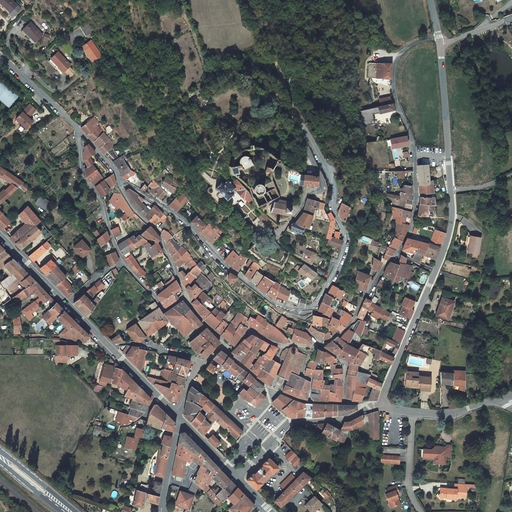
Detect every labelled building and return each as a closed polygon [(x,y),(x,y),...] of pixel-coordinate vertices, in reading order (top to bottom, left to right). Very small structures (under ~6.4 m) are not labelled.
[(17,5),(12,0),(0,0),(0,2),(10,12),(17,5)] [(88,21),(79,26),(82,31),(88,27),(92,33),(95,32),(88,21)] [(43,35),(31,22),(23,29),(35,42),(43,35)] [(88,27),(82,31),(86,37),(92,33),(88,27)] [(101,55),(91,40),(85,45),(90,51),(87,53),(93,61),(101,55)] [(71,65),(58,52),(50,60),(58,68),(62,73),(64,71),(68,68),(71,65)] [(58,68),(50,60),(48,61),(56,69),(58,68)] [(368,78),(390,78),(391,64),(369,63),(368,78)] [(68,68),(64,71),(70,77),(75,72),(70,67),(68,69),(68,68)] [(0,96),(9,105),(16,97),(0,83),(0,96)] [(391,103),(390,98),(390,97),(379,99),(381,106),(391,103)] [(381,106),(357,112),(358,119),(360,124),(361,127),(375,123),(372,114),(379,112),(379,113),(393,110),(392,105),(391,103),(381,106)] [(29,105),(16,119),(26,128),(33,121),(29,118),(35,111),(29,105)] [(70,117),(75,112),(72,109),(67,113),(70,117)] [(103,132),(96,123),(92,119),(81,128),(87,135),(93,142),(103,132)] [(99,148),(110,140),(106,136),(103,132),(93,142),(99,148)] [(408,145),(406,136),(390,139),(392,148),(408,145)] [(107,152),(112,147),(114,146),(110,140),(99,148),(104,153),(107,152)] [(88,144),(84,147),(86,154),(84,155),(83,155),(84,161),(89,157),(95,152),(88,144)] [(112,147),(107,152),(115,160),(119,158),(112,147)] [(144,191),(147,187),(143,182),(137,174),(136,173),(135,173),(132,171),(131,170),(130,170),(129,170),(125,164),(123,158),(125,157),(124,155),(119,158),(115,160),(112,162),(117,168),(122,176),(126,181),(127,181),(140,189),(144,191)] [(238,161),(239,164),(241,168),(242,169),(252,164),(250,159),(249,158),(247,156),(245,155),(242,155),(240,156),(239,158),(239,159),(238,161)] [(89,157),(84,161),(88,167),(85,169),(85,177),(90,182),(95,187),(103,180),(104,180),(92,164),(93,163),(89,157)] [(229,166),(230,174),(238,173),(237,169),(241,168),(239,164),(236,165),(233,165),(229,166)] [(419,185),(429,184),(429,181),(428,169),(427,165),(417,166),(418,183),(419,185)] [(23,183),(6,171),(1,176),(11,185),(5,191),(5,192),(0,196),(0,204),(1,204),(5,200),(20,186),(23,183)] [(112,189),(116,182),(113,174),(104,180),(111,187),(111,188),(112,189)] [(303,177),(303,183),(303,186),(305,187),(305,185),(312,185),(318,186),(318,176),(317,176),(311,175),(303,174),(303,177)] [(162,185),(169,190),(173,181),(166,177),(162,185)] [(245,188),(237,180),(235,179),(229,178),(228,179),(224,183),(222,181),(215,188),(219,192),(218,194),(218,195),(218,196),(219,197),(220,197),(221,196),(221,197),(222,196),(227,200),(234,194),(231,191),(235,188),(238,190),(237,191),(244,198),(244,197),(248,202),(252,198),(249,192),(247,190),(248,189),(246,187),(245,188)] [(109,190),(103,180),(95,187),(101,197),(108,192),(109,190)] [(154,195),(161,188),(153,180),(150,183),(149,185),(153,189),(150,192),(154,195)] [(432,180),(429,181),(429,184),(419,185),(420,197),(426,197),(426,194),(434,193),(432,180)] [(167,195),(171,198),(174,193),(176,188),(179,184),(173,181),(169,190),(169,191),(168,192),(167,195)] [(273,181),(266,184),(269,190),(275,187),(273,182),(273,181)] [(254,184),(253,186),(252,187),(252,188),(252,190),(253,191),(253,192),(254,193),(256,194),(257,194),(259,194),(260,194),(261,193),(262,192),(263,191),(263,190),(264,188),(263,187),(263,186),(262,185),(261,184),(259,183),(258,183),(256,183),(255,184),(254,184)] [(395,196),(394,204),(405,207),(406,200),(410,201),(412,186),(404,185),(404,186),(402,186),(402,188),(401,188),(399,196),(395,195),(395,196)] [(167,193),(161,188),(154,195),(160,200),(164,196),(167,193)] [(139,195),(129,189),(125,191),(131,202),(138,197),(137,197),(139,195)] [(135,215),(130,208),(126,202),(121,194),(114,193),(111,199),(109,201),(117,209),(120,206),(127,213),(122,217),(125,221),(135,215)] [(189,200),(183,194),(177,200),(175,198),(169,205),(176,211),(182,205),(182,204),(185,201),(187,203),(191,208),(193,205),(189,200)] [(395,196),(386,194),(386,199),(390,200),(394,204),(395,196)] [(53,202),(41,195),(36,204),(46,209),(53,202)] [(145,199),(139,195),(137,197),(138,197),(131,202),(134,206),(136,208),(141,202),(141,203),(145,199)] [(172,199),(171,198),(167,195),(162,202),(168,205),(172,199)] [(420,197),(419,204),(433,205),(435,205),(434,198),(426,197),(420,197)] [(318,208),(318,201),(308,198),(303,213),(294,224),(304,227),(308,229),(311,218),(314,208),(317,209),(318,208)] [(291,205),(291,202),(280,199),(278,199),(277,200),(276,201),(275,202),(274,202),(270,211),(284,214),(284,215),(290,216),(292,205),(291,205)] [(144,205),(141,203),(141,202),(136,208),(139,212),(144,216),(150,210),(148,208),(146,207),(144,205)] [(341,203),(337,212),(339,217),(341,220),(344,221),(350,207),(341,203)] [(432,210),(433,205),(419,204),(417,216),(427,216),(427,214),(429,214),(429,210),(432,210)] [(156,206),(154,205),(151,208),(156,212),(155,213),(160,217),(163,214),(156,206)] [(31,229),(35,226),(40,221),(37,217),(32,212),(27,206),(18,215),(24,221),(26,224),(31,229)] [(401,216),(403,210),(392,207),(391,214),(398,216),(398,215),(401,216)] [(151,208),(150,210),(144,216),(149,220),(154,224),(160,217),(155,213),(156,212),(151,208)] [(403,210),(401,216),(410,218),(412,212),(403,210)] [(262,214),(259,218),(269,227),(273,223),(262,214)] [(398,216),(397,220),(397,223),(400,223),(409,225),(410,218),(401,216),(398,215),(398,216)] [(200,231),(206,226),(196,216),(191,222),(196,227),(199,231),(200,231)] [(6,226),(10,222),(6,218),(2,222),(6,226)] [(166,221),(163,223),(159,227),(164,229),(169,231),(170,230),(166,221)] [(218,236),(219,235),(223,232),(218,227),(217,229),(210,223),(206,226),(200,231),(199,231),(199,232),(200,232),(200,233),(207,240),(207,239),(209,238),(211,240),(213,242),(214,241),(218,236)] [(294,224),(292,223),(291,224),(290,224),(287,227),(289,228),(288,228),(288,229),(289,229),(290,229),(301,233),(301,234),(302,234),(303,234),(303,233),(303,232),(302,232),(304,227),(294,224)] [(400,223),(397,223),(394,237),(401,241),(407,229),(408,226),(409,225),(400,223)] [(22,236),(31,229),(26,224),(18,232),(22,236)] [(21,249),(41,231),(35,226),(31,229),(22,236),(15,243),(21,249)] [(148,238),(155,231),(150,226),(149,227),(141,234),(144,236),(148,238)] [(118,227),(111,230),(112,234),(114,237),(121,234),(118,227)] [(101,236),(96,229),(92,232),(98,238),(101,236)] [(435,229),(429,243),(440,247),(445,233),(435,229)] [(166,243),(172,239),(173,237),(171,235),(168,233),(164,230),(162,233),(166,243)] [(107,234),(106,231),(101,236),(99,238),(98,239),(102,246),(110,239),(107,234)] [(161,239),(155,231),(148,238),(150,239),(158,241),(161,239)] [(15,243),(22,236),(18,232),(11,239),(15,243)] [(120,251),(122,255),(128,251),(140,244),(142,242),(143,244),(151,241),(146,240),(145,239),(143,238),(139,235),(135,238),(133,235),(122,242),(117,245),(120,251)] [(328,240),(327,243),(329,244),(340,249),(343,241),(338,239),(334,238),(330,236),(328,240)] [(478,254),(481,238),(470,236),(467,252),(473,253),(477,254),(478,254)] [(401,241),(394,237),(388,247),(395,250),(402,241),(401,241)] [(417,247),(425,250),(428,244),(411,239),(407,238),(402,250),(407,251),(406,253),(413,255),(417,247)] [(171,255),(181,246),(176,241),(175,242),(172,239),(166,243),(171,255)] [(372,239),(368,248),(375,251),(378,243),(376,242),(374,241),(374,240),(372,239)] [(90,249),(82,240),(73,247),(82,257),(87,253),(86,252),(90,249)] [(151,241),(143,244),(144,245),(144,246),(146,248),(152,259),(158,256),(161,254),(163,253),(157,243),(155,241),(154,242),(151,241)] [(428,257),(435,260),(438,254),(437,254),(440,247),(429,243),(428,243),(428,244),(425,250),(420,263),(424,265),(428,257)] [(46,250),(43,245),(42,245),(28,256),(33,261),(46,250)] [(174,261),(187,251),(181,246),(171,255),(174,261)] [(395,250),(388,247),(387,246),(385,252),(385,254),(391,256),(395,250)] [(420,263),(425,250),(417,247),(413,255),(411,258),(420,263)] [(0,252),(0,259),(4,264),(11,274),(21,267),(13,258),(4,249),(0,252)] [(311,263),(316,254),(305,249),(302,258),(311,263)] [(238,256),(233,250),(224,260),(231,265),(238,256)] [(128,251),(122,255),(129,263),(134,259),(128,251)] [(192,259),(190,255),(188,253),(187,251),(174,261),(178,266),(180,264),(183,261),(186,264),(185,264),(186,265),(192,259)] [(115,252),(106,255),(112,266),(113,266),(119,260),(115,252)] [(244,261),(247,258),(240,253),(238,256),(231,265),(238,270),(243,263),(244,261)] [(46,275),(56,266),(62,262),(59,258),(57,260),(52,255),(51,256),(52,257),(50,259),(40,268),(46,275)] [(244,261),(243,263),(249,267),(253,261),(247,257),(247,258),(244,261)] [(381,262),(374,258),(373,269),(377,271),(381,262)] [(197,265),(192,259),(186,265),(191,269),(196,265),(197,265)] [(206,266),(201,261),(197,265),(196,265),(201,271),(206,266)] [(257,272),(260,267),(259,265),(257,263),(253,261),(249,267),(244,275),(251,279),(257,272)] [(388,279),(392,281),(395,275),(398,264),(396,264),(390,262),(390,263),(387,267),(387,268),(384,275),(388,279)] [(400,276),(407,278),(411,266),(405,264),(399,263),(398,263),(398,264),(395,275),(400,276)] [(312,279),(317,274),(312,270),(308,267),(303,264),(301,266),(300,267),(299,266),(297,265),(294,267),(297,271),(301,275),(305,278),(307,276),(312,279)] [(201,271),(196,265),(191,269),(189,272),(195,277),(201,271)] [(56,285),(64,279),(67,276),(69,274),(68,272),(64,275),(56,266),(46,275),(56,285)] [(15,276),(16,277),(25,270),(21,267),(11,274),(8,276),(11,279),(15,276)] [(145,273),(139,267),(134,270),(137,274),(141,277),(145,273)] [(25,270),(16,277),(17,278),(21,282),(29,275),(25,270)] [(355,279),(354,287),(364,290),(367,284),(369,276),(357,271),(355,279)] [(188,285),(195,277),(189,272),(186,275),(180,281),(185,288),(188,285)] [(251,279),(257,284),(263,276),(257,272),(251,279)] [(212,281),(216,277),(212,273),(208,276),(212,281)] [(228,280),(228,281),(229,281),(230,282),(231,282),(232,282),(233,282),(234,282),(234,281),(237,277),(230,273),(229,274),(228,276),(227,276),(227,277),(227,278),(227,279),(228,280)] [(194,283),(202,290),(208,287),(211,283),(207,279),(204,276),(202,274),(198,279),(194,283)] [(29,275),(21,282),(26,287),(35,281),(29,275)] [(267,276),(264,275),(263,276),(257,284),(256,286),(266,294),(266,293),(273,282),(266,278),(267,276)] [(0,282),(0,300),(3,305),(12,298),(11,296),(10,297),(4,289),(9,286),(6,283),(11,279),(8,276),(5,279),(0,282)] [(6,283),(9,286),(17,278),(16,277),(15,276),(11,279),(6,283)] [(172,279),(165,284),(167,287),(176,280),(173,276),(172,279)] [(322,287),(326,281),(322,278),(318,285),(322,287)] [(70,286),(64,279),(56,285),(69,298),(71,296),(70,295),(72,292),(70,290),(71,289),(71,288),(71,287),(70,286)] [(176,280),(167,287),(166,288),(165,289),(156,296),(161,302),(172,293),(171,292),(177,288),(178,290),(181,289),(176,280)] [(26,287),(12,298),(15,301),(16,303),(17,302),(16,302),(22,298),(21,297),(24,295),(25,296),(26,297),(28,296),(35,291),(39,297),(46,292),(35,281),(26,287)] [(94,285),(99,291),(104,286),(99,281),(94,285)] [(161,281),(151,288),(154,291),(163,284),(161,281)] [(276,295),(279,286),(279,284),(274,281),(273,282),(266,293),(274,299),(276,295)] [(191,287),(188,285),(185,288),(190,299),(196,293),(197,294),(202,290),(194,283),(191,287)] [(90,301),(99,291),(94,285),(73,302),(81,310),(90,301)] [(286,289),(279,286),(276,295),(286,301),(290,292),(286,290),(286,289)] [(327,295),(337,300),(338,298),(339,298),(343,291),(332,286),(330,289),(331,289),(327,295)] [(46,292),(39,297),(34,302),(22,310),(25,315),(28,313),(29,315),(31,314),(39,307),(38,306),(47,299),(50,296),(46,292)] [(101,299),(104,295),(103,293),(101,292),(92,303),(90,301),(81,310),(88,317),(96,306),(101,299)] [(172,293),(161,302),(165,307),(176,300),(178,298),(174,293),(173,292),(172,293)] [(199,297),(197,299),(200,303),(195,308),(199,314),(212,300),(207,295),(206,294),(205,293),(204,293),(203,293),(202,294),(201,294),(199,297)] [(328,306),(333,308),(335,305),(337,300),(327,295),(325,293),(322,299),(321,302),(328,306)] [(214,297),(220,303),(223,300),(224,300),(217,294),(214,297)] [(56,303),(50,296),(47,299),(53,305),(56,303)] [(408,318),(412,309),(411,309),(415,301),(405,297),(401,305),(403,306),(399,314),(408,318)] [(454,302),(442,297),(439,304),(441,305),(440,310),(438,309),(436,315),(448,320),(454,302)] [(300,298),(297,305),(298,305),(304,306),(305,306),(304,306),(306,300),(305,300),(305,299),(300,298)] [(369,306),(371,301),(366,298),(363,303),(360,311),(357,317),(360,318),(363,320),(364,316),(365,313),(364,312),(366,309),(367,307),(368,305),(369,306)] [(194,301),(191,303),(195,308),(200,303),(197,299),(197,300),(196,301),(195,300),(194,301)] [(163,315),(168,321),(172,324),(190,310),(182,301),(178,304),(173,307),(163,315)] [(384,319),(388,312),(375,304),(372,302),(371,301),(369,306),(368,305),(367,307),(373,310),(372,312),(370,315),(376,318),(378,316),(384,319)] [(141,327),(143,329),(163,315),(162,314),(155,302),(150,305),(154,311),(148,315),(140,321),(143,326),(141,327)] [(328,306),(321,302),(317,311),(323,313),(328,306)] [(56,317),(63,310),(56,303),(53,305),(49,310),(56,317)] [(333,309),(333,308),(328,306),(323,313),(328,315),(333,309)] [(215,318),(220,311),(216,307),(210,313),(204,319),(208,324),(209,325),(215,318)] [(204,319),(210,313),(206,308),(200,315),(204,319)] [(49,325),(56,317),(49,310),(42,317),(49,325)] [(63,310),(56,317),(66,327),(60,333),(58,336),(62,336),(71,339),(80,327),(63,310)] [(190,310),(172,324),(179,330),(184,336),(194,327),(196,329),(201,325),(202,324),(197,318),(193,314),(190,310)] [(225,315),(220,311),(215,318),(209,325),(214,329),(217,326),(225,315)] [(353,317),(343,311),(341,315),(339,320),(337,322),(345,327),(349,321),(351,319),(351,320),(353,317)] [(228,312),(225,315),(217,326),(214,329),(219,333),(225,326),(230,320),(234,316),(228,312)] [(247,320),(248,319),(239,312),(234,319),(233,320),(230,322),(237,328),(235,331),(241,335),(247,328),(249,325),(247,320)] [(148,335),(168,321),(163,315),(143,329),(148,335)] [(257,330),(263,319),(258,315),(255,319),(250,316),(248,319),(247,320),(249,325),(257,330)] [(312,324),(315,325),(315,324),(320,325),(321,316),(320,316),(321,315),(319,315),(318,316),(316,315),(312,316),(312,324)] [(335,327),(337,322),(339,320),(331,316),(330,319),(328,318),(321,316),(320,325),(324,325),(325,325),(325,324),(328,324),(333,326),(335,327)] [(14,330),(19,330),(18,325),(21,325),(20,317),(13,318),(14,330)] [(281,317),(275,324),(277,326),(281,328),(287,320),(286,319),(281,317)] [(261,333),(268,323),(263,319),(257,330),(261,333)] [(361,336),(362,333),(364,328),(366,321),(358,320),(354,323),(352,325),(350,327),(349,329),(348,329),(355,333),(361,336)] [(237,328),(230,322),(229,323),(226,328),(221,334),(228,341),(235,331),(237,328)] [(345,327),(337,322),(335,327),(333,326),(331,329),(329,329),(329,332),(332,336),(338,330),(340,331),(345,327)] [(268,338),(274,327),(268,323),(261,333),(268,338)] [(145,338),(136,325),(135,324),(126,330),(134,341),(140,342),(145,338)] [(324,332),(323,332),(322,339),(324,339),(328,338),(329,337),(332,336),(329,332),(329,329),(331,329),(333,326),(328,324),(325,324),(325,325),(324,325),(324,332)] [(311,326),(308,330),(310,332),(312,334),(316,337),(316,338),(322,339),(323,332),(318,331),(311,326)] [(80,327),(71,339),(73,340),(77,336),(78,337),(83,342),(89,336),(80,327)] [(279,331),(274,327),(268,338),(272,340),(275,342),(279,343),(284,342),(287,342),(288,342),(288,341),(288,340),(288,339),(285,336),(284,335),(279,331)] [(394,341),(400,344),(405,331),(397,327),(392,339),(394,340),(394,341)] [(199,334),(206,341),(214,348),(216,345),(220,342),(206,328),(199,334)] [(292,334),(291,339),(294,341),(297,342),(301,343),(310,343),(311,338),(306,333),(294,329),(292,334)] [(336,355),(349,362),(357,350),(348,345),(355,333),(348,329),(346,331),(345,332),(340,337),(347,342),(346,344),(341,350),(336,355)] [(241,335),(235,331),(228,341),(233,345),(241,335)] [(119,334),(111,340),(113,343),(123,341),(119,334)] [(189,343),(196,352),(200,353),(203,349),(200,346),(206,341),(199,334),(189,343)] [(245,339),(253,345),(257,338),(252,335),(251,335),(250,335),(245,339)] [(341,350),(346,344),(339,338),(337,337),(332,340),(341,350)] [(386,337),(384,342),(386,343),(395,347),(393,352),(396,353),(400,344),(394,341),(386,337)] [(250,349),(249,350),(256,354),(257,352),(258,351),(260,348),(266,352),(270,344),(268,343),(266,342),(264,341),(263,340),(258,338),(250,349)] [(244,345),(249,350),(253,345),(245,339),(241,342),(244,345)] [(56,345),(56,355),(66,355),(71,355),(77,355),(78,346),(75,345),(69,345),(69,342),(62,340),(59,340),(59,342),(59,345),(56,345)] [(336,355),(341,350),(332,340),(323,346),(336,355)] [(203,349),(200,353),(205,356),(214,348),(206,341),(200,346),(203,349)] [(235,356),(244,345),(241,342),(231,352),(231,353),(235,356)] [(265,353),(263,354),(268,358),(269,358),(270,359),(271,356),(277,348),(270,344),(266,352),(265,353)] [(357,365),(359,363),(364,354),(366,355),(371,347),(362,344),(357,350),(349,362),(348,369),(356,371),(357,365)] [(128,345),(122,352),(126,356),(132,346),(128,345)] [(235,356),(240,360),(249,350),(244,345),(235,356)] [(139,347),(132,346),(126,356),(134,365),(138,349),(139,347)] [(298,352),(297,348),(293,346),(289,348),(286,349),(282,352),(280,358),(284,360),(277,375),(287,379),(291,370),(298,373),(306,355),(298,352)] [(374,357),(378,359),(380,352),(381,350),(374,348),(372,353),(375,354),(374,357)] [(144,354),(145,350),(144,350),(138,349),(134,365),(140,371),(144,354)] [(311,361),(316,362),(322,363),(323,359),(325,352),(317,349),(316,354),(315,358),(313,357),(311,361)] [(256,354),(249,350),(240,361),(247,367),(250,363),(253,359),(256,354)] [(222,365),(228,357),(225,354),(221,351),(220,352),(219,352),(214,358),(216,360),(215,361),(219,364),(222,365)] [(325,352),(323,359),(326,361),(326,360),(330,363),(330,364),(330,365),(331,365),(332,365),(335,365),(336,365),(336,364),(337,360),(334,357),(332,356),(325,352)] [(378,359),(391,365),(394,358),(382,353),(380,352),(378,359)] [(250,370),(256,375),(263,366),(268,358),(263,354),(263,355),(261,357),(261,358),(259,359),(257,362),(256,362),(254,365),(250,370)] [(178,358),(168,356),(166,361),(174,364),(175,363),(188,368),(190,361),(178,358)] [(227,369),(232,362),(233,361),(228,357),(222,365),(227,369)] [(270,359),(269,358),(262,369),(273,376),(280,364),(270,359)] [(174,364),(166,361),(163,369),(171,371),(185,376),(188,368),(175,363),(174,364)] [(316,362),(311,361),(306,368),(313,370),(316,362)] [(236,376),(243,370),(232,362),(227,369),(236,376)] [(115,363),(114,367),(111,383),(120,386),(127,389),(123,396),(132,399),(139,386),(115,363)] [(215,369),(217,367),(210,363),(206,368),(212,373),(215,369)] [(106,382),(111,383),(114,367),(105,364),(99,384),(105,385),(106,382)] [(313,370),(306,368),(304,375),(312,376),(313,376),(314,376),(313,379),(322,379),(323,376),(323,370),(315,370),(313,370)] [(159,379),(160,371),(151,369),(150,374),(149,376),(159,379)] [(160,371),(159,379),(167,381),(170,372),(171,371),(163,369),(160,371)] [(273,376),(262,369),(257,377),(268,385),(273,376)] [(360,400),(366,384),(373,387),(374,387),(372,394),(371,393),(368,400),(376,400),(382,384),(369,377),(371,375),(356,371),(348,369),(347,374),(356,376),(352,399),(352,400),(360,400)] [(242,381),(249,374),(243,370),(236,376),(242,381)] [(170,372),(167,381),(172,383),(182,386),(185,377),(170,372)] [(418,373),(406,372),(404,387),(421,388),(421,390),(430,391),(431,378),(418,376),(418,373)] [(453,373),(440,372),(440,383),(460,385),(459,391),(462,391),(462,392),(465,392),(465,387),(465,374),(453,373)] [(285,385),(293,387),(298,376),(291,373),(285,385)] [(252,384),(255,380),(249,374),(242,381),(248,385),(250,386),(250,385),(251,383),(252,384)] [(356,376),(347,374),(346,380),(345,397),(352,399),(356,376)] [(167,381),(159,379),(149,376),(147,376),(147,377),(154,384),(155,383),(166,386),(167,381)] [(299,389),(296,397),(297,397),(307,399),(310,386),(310,382),(305,379),(301,377),(298,376),(293,387),(299,389)] [(312,388),(320,389),(324,384),(324,380),(322,379),(313,379),(312,388)] [(259,392),(260,392),(264,387),(255,380),(252,384),(251,383),(250,385),(250,386),(249,387),(259,392)] [(171,388),(166,386),(155,383),(154,384),(170,401),(172,401),(173,393),(170,392),(171,389),(171,388)] [(172,383),(171,388),(171,389),(170,392),(173,393),(172,401),(179,401),(182,386),(172,383)] [(324,384),(320,389),(319,400),(323,399),(326,399),(328,400),(329,391),(330,385),(324,384)] [(293,387),(285,385),(282,391),(296,397),(299,389),(293,387)] [(132,399),(140,401),(144,392),(139,386),(132,399)] [(249,402),(259,392),(249,387),(248,388),(246,387),(244,389),(243,388),(242,388),(241,390),(237,394),(249,402)] [(190,422),(208,400),(202,395),(193,388),(191,390),(190,389),(189,391),(188,394),(187,397),(186,400),(185,408),(183,415),(190,422)] [(320,389),(312,388),(310,397),(313,400),(319,400),(320,389)] [(144,392),(140,401),(147,403),(147,404),(148,404),(151,399),(144,392)] [(259,392),(249,402),(256,406),(258,404),(261,402),(265,398),(260,392),(259,392)] [(304,416),(304,404),(296,401),(294,400),(291,399),(289,398),(280,394),(272,401),(275,404),(273,405),(278,409),(279,408),(281,410),(288,416),(291,417),(304,416)] [(140,401),(132,399),(129,407),(131,408),(144,412),(145,411),(145,410),(144,410),(147,404),(147,403),(140,401)] [(209,410),(209,411),(214,405),(208,400),(190,422),(196,428),(205,417),(201,414),(205,410),(207,412),(208,411),(209,410)] [(324,416),(324,405),(312,404),(311,417),(318,416),(323,416),(324,416)] [(161,429),(165,414),(156,405),(153,405),(149,412),(147,421),(146,424),(161,429)] [(233,436),(237,440),(243,432),(214,405),(209,411),(205,417),(196,428),(203,435),(215,419),(224,428),(226,427),(234,435),(233,436)] [(337,415),(337,405),(324,405),(324,416),(332,415),(337,415)] [(356,405),(337,405),(337,415),(347,415),(357,410),(356,405)] [(131,408),(128,414),(138,418),(144,412),(131,408)] [(128,414),(119,411),(116,421),(127,425),(129,420),(133,421),(138,418),(128,414)] [(369,413),(369,425),(378,425),(378,418),(378,411),(376,411),(369,413)] [(165,414),(161,429),(162,427),(167,429),(166,430),(168,431),(169,430),(174,431),(175,423),(165,414)] [(349,422),(351,429),(352,429),(358,426),(363,423),(362,415),(354,419),(349,422)] [(351,429),(349,422),(344,422),(340,430),(347,430),(351,429)] [(328,436),(334,427),(327,423),(327,424),(318,424),(315,429),(323,433),(328,436)] [(347,430),(340,430),(334,427),(328,436),(335,440),(336,439),(342,442),(342,441),(345,436),(347,430)] [(145,431),(136,429),(135,436),(143,437),(145,431)] [(369,439),(378,439),(378,430),(369,430),(369,439)] [(178,443),(190,450),(193,442),(184,432),(181,433),(178,443)] [(212,435),(207,439),(215,447),(220,442),(212,435)] [(190,450),(198,456),(201,450),(193,442),(190,450)] [(190,450),(178,443),(172,475),(174,478),(174,480),(183,482),(183,478),(185,466),(185,465),(187,460),(189,462),(192,458),(201,465),(187,494),(193,496),(194,496),(199,486),(202,489),(206,492),(209,488),(208,486),(205,483),(209,475),(208,474),(210,470),(203,462),(204,460),(198,456),(190,450)] [(157,460),(153,460),(150,473),(158,476),(163,477),(170,446),(163,444),(162,450),(160,461),(157,460)] [(437,448),(435,446),(431,450),(424,449),(424,456),(436,457),(436,463),(443,463),(443,455),(446,455),(450,456),(451,445),(447,445),(444,448),(439,448),(439,449),(437,449),(437,448)] [(208,474),(209,475),(211,477),(218,468),(213,462),(212,462),(201,450),(198,456),(204,460),(203,462),(210,470),(208,474)] [(289,460),(295,466),(298,462),(301,460),(291,450),(285,456),(289,460)] [(399,464),(399,456),(380,455),(381,463),(399,464)] [(272,474),(278,468),(269,458),(262,464),(263,465),(254,474),(253,473),(246,479),(256,489),(262,483),(271,474),(272,474)] [(211,477),(209,475),(205,483),(208,486),(212,478),(221,488),(219,490),(217,488),(215,491),(213,492),(214,492),(216,495),(230,480),(218,468),(211,477)] [(310,477),(303,472),(301,471),(299,473),(300,475),(296,479),(285,490),(274,501),(281,507),(305,482),(310,477)] [(285,490),(296,479),(291,474),(280,485),(285,490)] [(230,480),(216,495),(222,502),(227,497),(237,487),(230,480)] [(154,488),(152,494),(159,496),(162,483),(155,481),(154,486),(154,488)] [(454,489),(442,488),(442,492),(440,493),(438,495),(441,499),(444,497),(446,497),(452,497),(452,498),(456,499),(456,497),(464,497),(464,492),(466,492),(466,486),(466,484),(464,484),(458,483),(454,483),(454,489)] [(140,487),(140,490),(152,494),(154,488),(141,484),(140,487)] [(399,493),(396,485),(388,488),(389,492),(385,494),(390,511),(391,511),(397,505),(395,499),(397,498),(395,495),(397,495),(399,493)] [(237,487),(227,497),(233,504),(243,494),(237,487)] [(140,490),(137,489),(136,492),(133,505),(142,507),(144,500),(157,504),(159,496),(152,494),(140,490)] [(329,492),(326,490),(323,494),(327,498),(331,494),(329,492)] [(193,496),(187,494),(180,491),(176,504),(181,506),(182,505),(189,507),(193,496)] [(218,506),(222,502),(216,495),(214,492),(209,496),(218,506)] [(233,504),(229,508),(232,511),(248,511),(255,506),(243,494),(233,504)] [(312,511),(322,503),(314,496),(305,505),(311,511),(312,511)]
